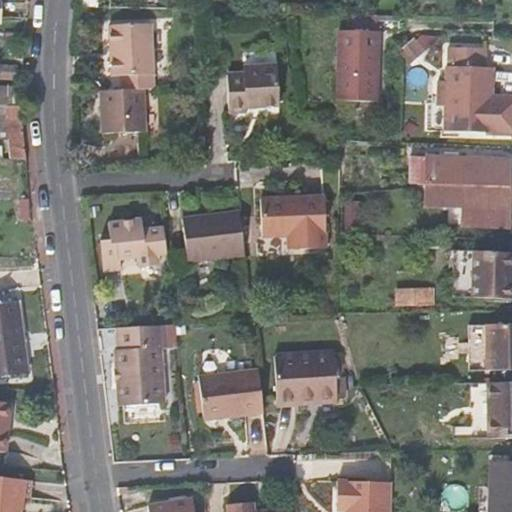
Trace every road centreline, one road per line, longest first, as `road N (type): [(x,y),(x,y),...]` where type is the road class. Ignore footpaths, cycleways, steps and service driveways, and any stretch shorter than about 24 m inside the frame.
road 1 (residential): [(55,0),(53,132),(101,511)]
road 2 (unknown): [(61,198),(104,185),(224,175)]
road 3 (unknown): [(97,481),(256,471)]
